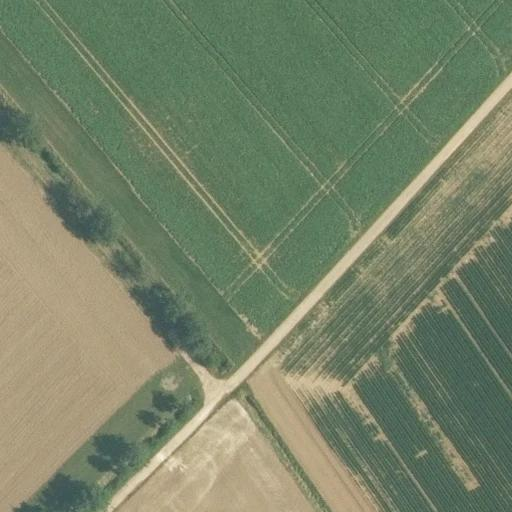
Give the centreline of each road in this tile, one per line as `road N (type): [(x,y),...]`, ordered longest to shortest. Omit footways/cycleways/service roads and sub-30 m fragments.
road 1 (track): [(104,511),(511,83)]
road 2 (track): [(219,397),(0,126)]
